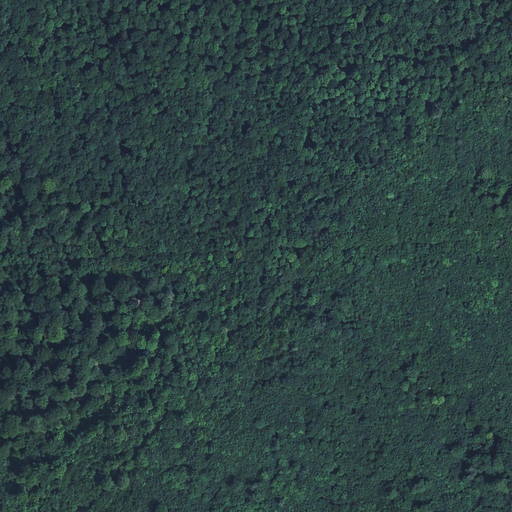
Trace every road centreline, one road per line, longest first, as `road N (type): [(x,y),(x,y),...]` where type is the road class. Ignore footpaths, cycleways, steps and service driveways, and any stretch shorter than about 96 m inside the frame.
road 1 (track): [(233,334),(11,150)]
road 2 (track): [(233,334),(84,511)]
road 3 (track): [(11,150),(46,97),(2,0)]
